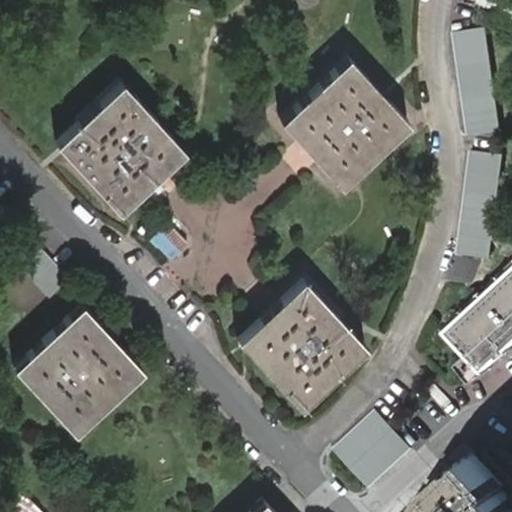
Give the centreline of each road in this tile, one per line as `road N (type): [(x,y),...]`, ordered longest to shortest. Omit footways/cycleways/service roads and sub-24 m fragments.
road 1 (residential): [(291,460),(358,403),(398,340),(437,250),(453,159),(438,86),(443,0)]
road 2 (residential): [(0,143),(291,460)]
